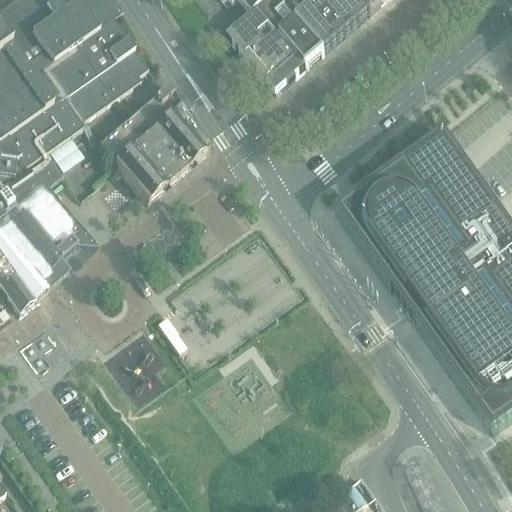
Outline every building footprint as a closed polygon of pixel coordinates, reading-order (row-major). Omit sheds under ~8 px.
[(22,0),(0,15),(0,44),(49,115),(60,108),(77,132),(138,89),(135,84),(146,76),(111,27),(120,21),(104,0),(67,0),(66,17),(54,25),(36,0),(22,0)] [(224,42),(225,43),(256,18),(274,38),(305,75),(324,59),(273,0),(216,0),(221,6),(226,2),(231,8),(236,3),(250,19),(248,21),(249,22),(224,42)] [(273,0),(324,59),(369,21),(351,0),(273,0)] [(351,0),(369,21),(391,0),(351,0)] [(275,101),(305,75),(274,38),(256,18),(225,43),(275,101)] [(0,258),(33,304),(68,274),(58,264),(75,250),(68,242),(80,232),(46,193),(61,180),(52,169),(47,162),(81,138),(77,132),(60,108),(49,115),(0,44),(0,258)] [(167,92),(131,123),(146,141),(179,179),(191,169),(207,156),(180,112),(167,92)] [(131,123),(97,152),(112,170),(113,170),(145,208),(179,179),(146,141),(131,123)] [(334,216),(391,297),(392,296),(417,330),(416,331),(491,438),(511,423),(511,234),(444,138),(334,216)] [(95,251),(80,232),(68,242),(75,250),(94,252),(95,251)] [(0,294),(16,319),(33,304),(0,258),(0,294)] [(165,323),(157,329),(168,344),(175,338),(165,323)] [(177,340),(170,346),(180,358),(186,353),(177,340)] [(219,344),(199,358),(206,368),(226,354),(219,344)] [(354,511),(343,496),(321,511),(354,511)]
